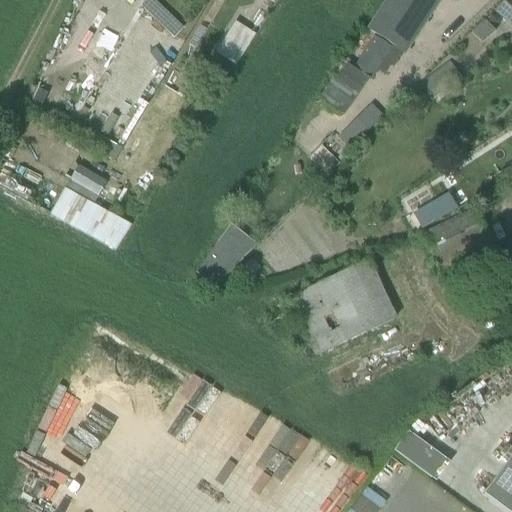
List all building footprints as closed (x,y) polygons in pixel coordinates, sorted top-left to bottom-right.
[(343,62),(317,100),(319,101),(343,117),(368,79),(372,82),(379,71),(387,77),(401,55),(404,57),(441,0),(385,0),(365,31),(374,37),(353,69),(343,62)] [(511,0),(503,0),(497,8),(511,21),(511,0)] [(221,45),(241,56),(251,37),(232,26),(221,45)] [(431,101),(461,79),(449,62),(419,85),(431,101)] [(349,151),(383,117),(370,105),(337,139),(349,151)] [(71,177),(99,194),(106,183),(78,166),(71,177)] [(92,205),(99,194),(71,177),(64,188),(92,205)] [(77,230),(117,252),(131,227),(92,205),(64,188),(62,191),(49,215),(77,230)] [(448,194),(412,215),(421,230),(456,209),(448,194)] [(511,250),(459,270),(458,269),(495,252),(476,211),(420,236),(449,297),(460,292),(467,311),(486,303),(481,289),(489,286),(492,294),(511,288),(511,250)] [(230,225),(196,274),(214,288),(256,246),(230,225)] [(397,320),(369,261),(289,298),(316,357),(397,320)] [(425,477),(440,456),(402,431),(388,452),(425,477)] [(244,470),(249,463),(239,457),(243,451),(226,439),(217,451),(244,470)] [(511,511),(511,456),(483,496),(505,511),(511,511)] [(362,487),(344,511),(373,511),(382,501),(362,487)] [(149,511),(157,511),(165,497),(154,492),(146,510),(149,511)]
